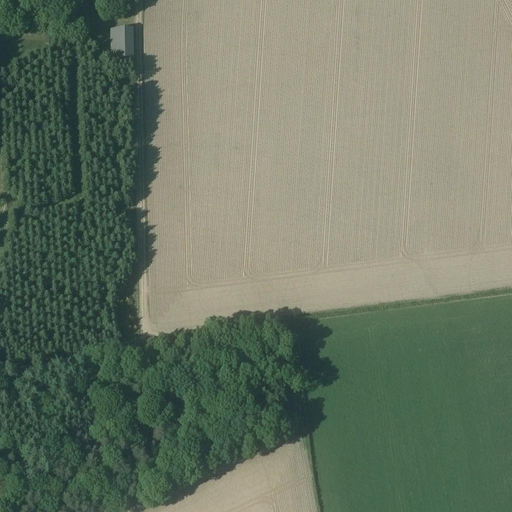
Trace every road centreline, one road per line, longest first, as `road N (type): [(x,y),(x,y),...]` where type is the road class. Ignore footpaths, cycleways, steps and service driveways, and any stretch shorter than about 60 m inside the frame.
road 1 (track): [(298,430),(290,345),(280,324),(141,335),(139,0)]
road 2 (track): [(301,335),(326,511)]
road 3 (track): [(141,335),(0,371)]
